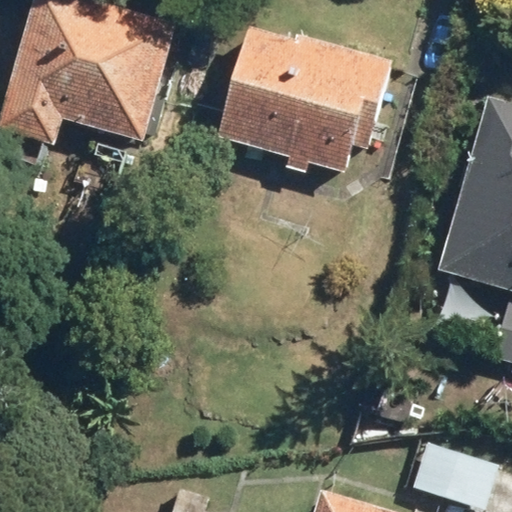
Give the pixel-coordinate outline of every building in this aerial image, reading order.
[(87,0),(35,0),(0,128),(0,129),(58,146),(65,119),(149,142),(181,25),(87,0)] [(254,32),(223,142),(351,178),(359,146),(372,150),(396,64),(300,37),(298,44),(254,32)] [(511,100),(489,94),(439,271),(511,291),(511,100)] [(511,302),(504,300),(488,359),(511,364),(511,302)] [(422,447),(409,486),(477,507),(489,468),(422,447)] [(174,511),(210,511),(214,485),(178,481),(174,511)] [(391,511),(320,491),(313,511),(391,511)]
